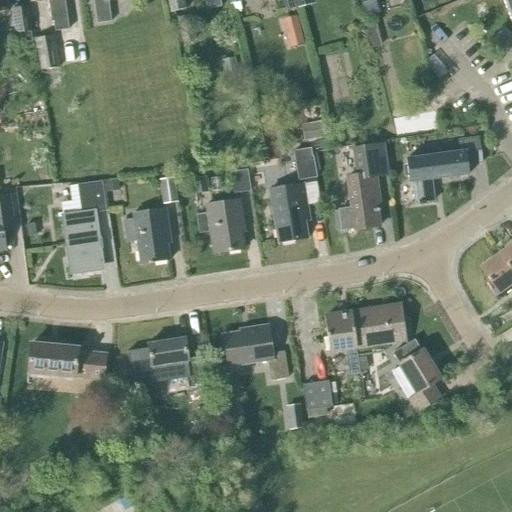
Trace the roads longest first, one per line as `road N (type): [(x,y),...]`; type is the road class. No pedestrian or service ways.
road 1 (residential): [(428,254),(154,305),(76,312),(0,302)]
road 2 (residential): [(498,381),(428,254)]
